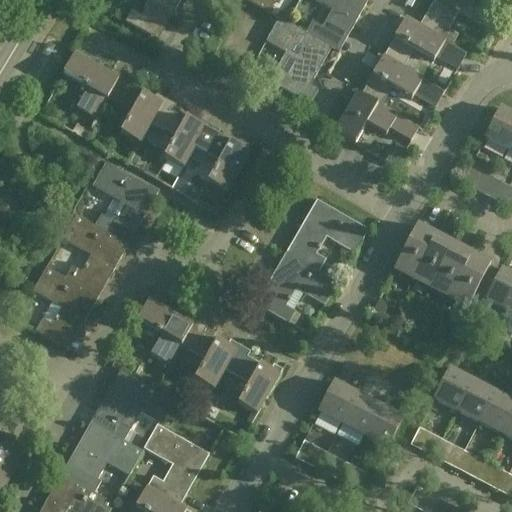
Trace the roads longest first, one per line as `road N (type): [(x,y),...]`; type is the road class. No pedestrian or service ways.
road 1 (residential): [(75,388),(140,285),(189,276),(205,263),(267,151)]
road 2 (residential): [(252,460),(393,225)]
road 3 (residential): [(292,165),(396,0)]
road 4 (unknown): [(189,276),(298,383)]
road 5 (residential): [(412,197),(472,100),(499,78)]
road 6 (residential): [(377,511),(393,479),(420,474),(483,511)]
road 7 (residential): [(155,75),(267,151)]
